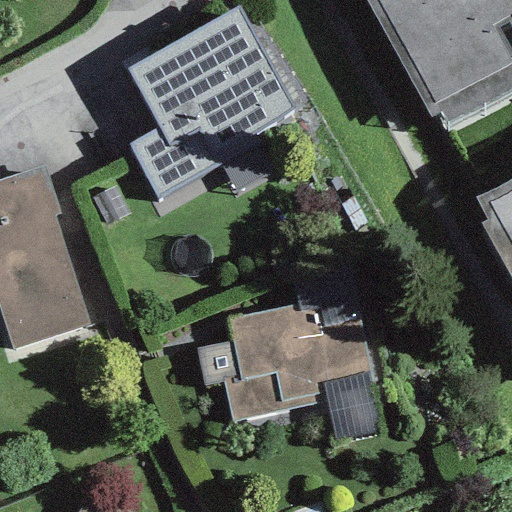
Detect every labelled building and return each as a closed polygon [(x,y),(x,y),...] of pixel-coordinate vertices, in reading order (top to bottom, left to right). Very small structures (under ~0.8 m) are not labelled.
[(511,0),(369,0),(445,136),(511,98),(511,65),(497,39),(507,33),(511,41),(511,0)] [(297,113),(241,14),(128,77),(161,135),(131,151),(159,202),(259,146),(254,137),(297,113)] [(45,170),(0,184),(0,313),(13,354),(89,329),(54,220),(60,217),(45,170)] [(511,198),(486,213),(511,260),(511,198)] [(355,296),(226,323),(246,422),(376,395),(355,296)] [(129,511),(94,490),(79,511),(129,511)]
